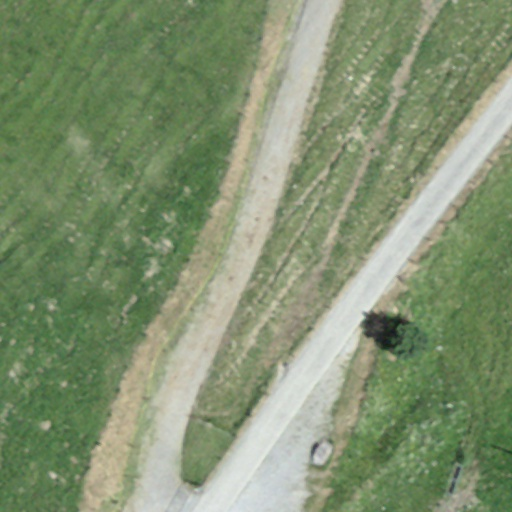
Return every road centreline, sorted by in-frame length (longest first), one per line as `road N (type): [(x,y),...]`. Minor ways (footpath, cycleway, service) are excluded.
road 1 (unclassified): [(169,511),(168,423),(236,271),(327,0)]
road 2 (unclassified): [(511,105),(212,511)]
